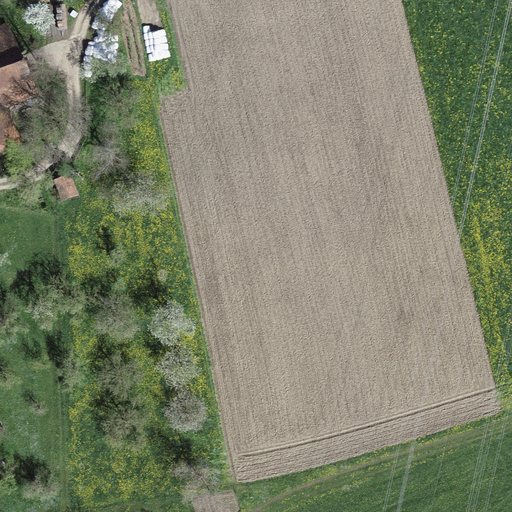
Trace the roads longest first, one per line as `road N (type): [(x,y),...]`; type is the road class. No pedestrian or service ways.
road 1 (track): [(261,511),(296,491),(511,423)]
road 2 (track): [(0,183),(52,173),(84,15),(99,0)]
